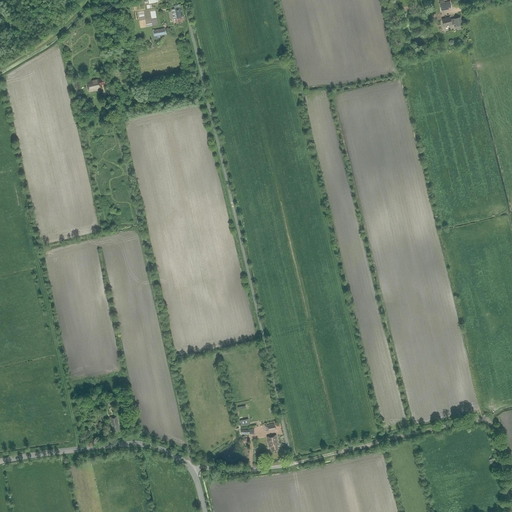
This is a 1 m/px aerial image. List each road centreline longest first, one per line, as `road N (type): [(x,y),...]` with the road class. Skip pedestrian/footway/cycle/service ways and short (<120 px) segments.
road 1 (track): [(189,468),(117,122)]
road 2 (track): [(511,506),(494,431),(478,419),(291,463)]
road 3 (tertiary): [(0,462),(139,444),(189,468)]
